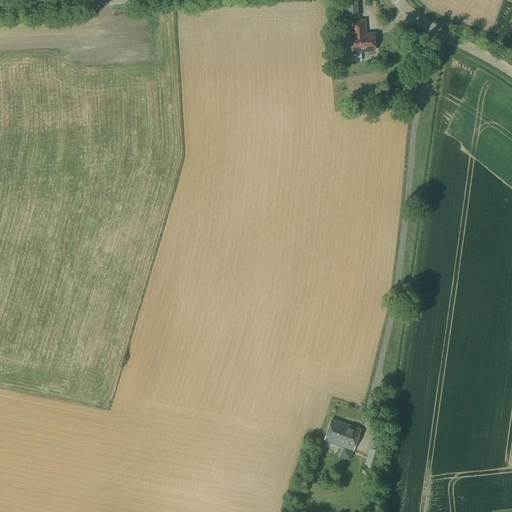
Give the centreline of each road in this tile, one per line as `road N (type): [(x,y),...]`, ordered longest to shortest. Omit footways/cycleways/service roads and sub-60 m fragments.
road 1 (unclassified): [(511,74),(396,0)]
road 2 (tertiary): [(0,9),(133,0)]
